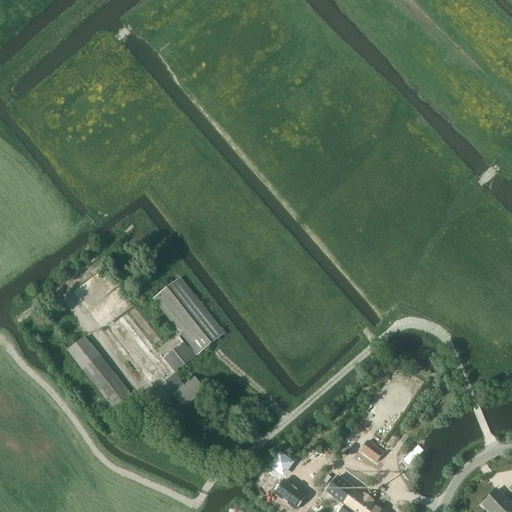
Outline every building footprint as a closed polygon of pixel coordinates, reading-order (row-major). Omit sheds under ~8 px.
[(180,279),(153,300),(178,332),(198,356),(224,335),(180,279)] [(120,418),(137,404),(85,338),(68,352),(120,418)] [(174,375),(165,383),(174,394),(174,395),(173,396),(183,409),(205,392),(194,379),(184,387),(183,386),(174,375)] [(360,453),(370,459),(377,464),(383,454),(366,443),(360,453)] [(285,453),(272,470),(277,473),(282,467),(287,470),(294,461),(285,453)] [(354,490),(332,474),(321,489),(346,508),(343,511),(381,511),(354,491),(354,490)] [(274,491),(285,499),(295,507),(305,494),(283,478),(274,491)] [(487,511),(510,511),(511,511),(511,504),(497,490),(482,506),(487,511)]
